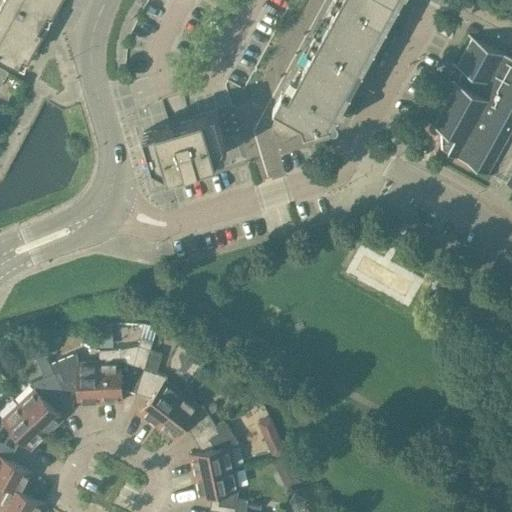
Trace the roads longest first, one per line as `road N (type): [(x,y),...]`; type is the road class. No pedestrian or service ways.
road 1 (residential): [(105,199),(165,224),(334,174),(352,149)]
road 2 (tertiary): [(105,199),(112,152),(90,42),(107,0)]
road 3 (residential): [(151,511),(154,465),(115,439),(75,457),(65,484),(73,511)]
road 4 (residential): [(511,233),(352,149)]
road 5 (residential): [(352,149),(434,0)]
road 6 (tertiary): [(0,260),(73,228),(105,199)]
